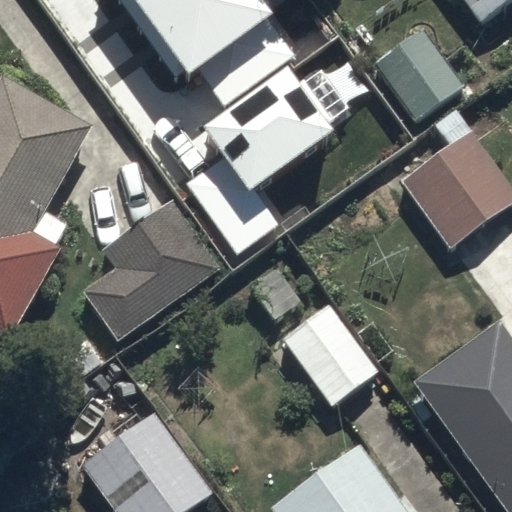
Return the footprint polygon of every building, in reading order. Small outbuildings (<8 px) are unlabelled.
[(245,0),(118,0),(190,100),(274,40),(245,0)] [(504,0),(459,0),(475,21),(504,0)] [(466,104),(423,46),(373,84),(416,142),(466,104)] [(81,129),(0,85),(0,336),(3,338),(50,252),(23,237),(81,129)] [(290,93),(207,152),(253,216),(336,157),(290,93)] [(511,199),(466,131),(393,180),(439,249),(511,199)] [(145,214),(94,250),(108,269),(78,290),(115,341),(225,261),(189,212),(159,234),(145,214)] [(321,306),(274,340),(323,408),(370,374),(321,306)] [(408,385),(494,511),(511,511),(511,355),(493,327),(408,385)] [(146,413),(73,467),(105,511),(183,511),(206,495),(146,413)] [(401,511),(355,446),(262,511),(263,511),(401,511)]
